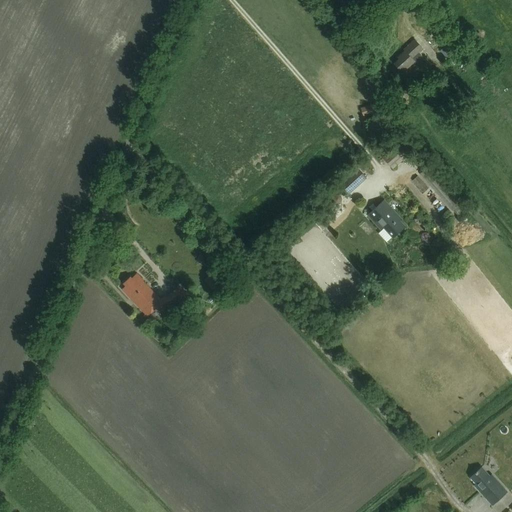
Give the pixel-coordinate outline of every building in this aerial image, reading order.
[(431,30),(426,36),(437,45),(442,39),(431,30)] [(423,50),(414,40),(404,49),(405,51),(397,58),(398,60),(394,63),(401,71),(405,67),(407,69),(415,62),(416,62),(422,57),(419,53),(423,50)] [(450,42),(440,51),(450,63),(460,54),(450,42)] [(363,116),(374,112),(372,104),(361,108),(363,116)] [(383,159),(393,170),(411,153),(401,142),(383,159)] [(429,166),(419,174),(452,211),(461,203),(429,166)] [(348,195),(367,178),(358,168),(339,185),(348,195)] [(418,176),(412,181),(423,193),(428,188),(418,176)] [(381,230),(383,228),(393,238),(406,227),(400,221),(401,219),(384,200),(367,215),(381,230)] [(206,281),(219,292),(227,283),(214,272),(206,281)] [(185,295),(176,286),(166,296),(160,299),(142,281),(143,281),(137,274),(132,279),(130,277),(124,284),(126,286),(122,290),(146,314),(144,316),(145,318),(150,313),(151,313),(156,308),(159,311),(176,304),(185,295)] [(482,467),(470,478),(476,484),(474,486),(492,505),(507,492),(492,475),(490,476),(482,467)]
